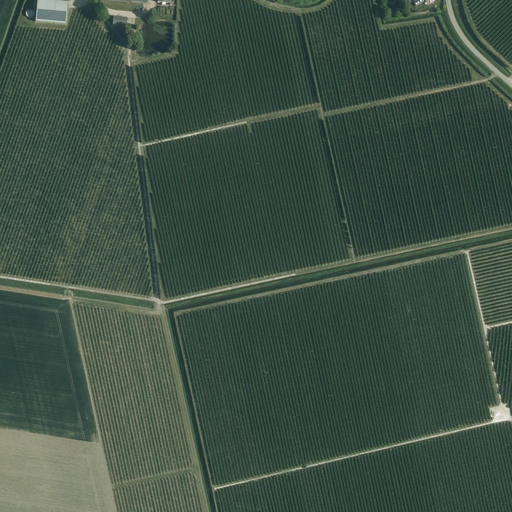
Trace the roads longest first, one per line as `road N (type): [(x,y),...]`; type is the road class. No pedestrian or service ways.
road 1 (track): [(511,419),(214,489)]
road 2 (track): [(505,419),(467,251)]
